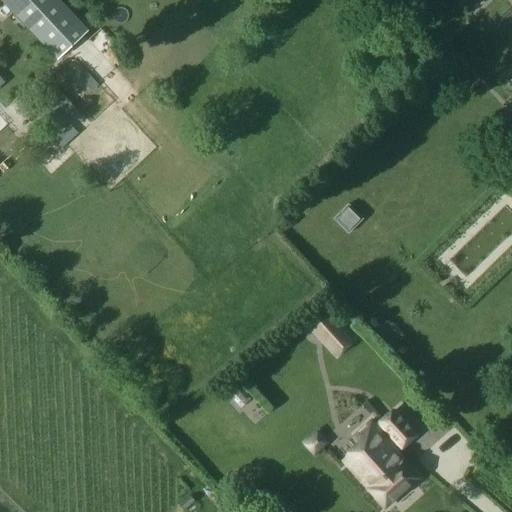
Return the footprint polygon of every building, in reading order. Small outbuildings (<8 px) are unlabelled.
[(59,0),(1,0),(17,17),(27,27),(42,44),(57,60),(88,31),(75,17),(59,0)] [(74,83),(88,96),(98,85),(84,72),(74,83)] [(50,100),(36,111),(53,130),(55,129),(56,131),(69,120),(50,100)] [(335,356),(351,341),(341,330),(325,344),(335,356)] [(419,477),(398,454),(422,433),(401,410),(378,429),(371,421),(352,437),(360,447),(344,461),(385,507),(419,477)] [(326,444),(316,433),(304,444),(314,454),(326,444)]
